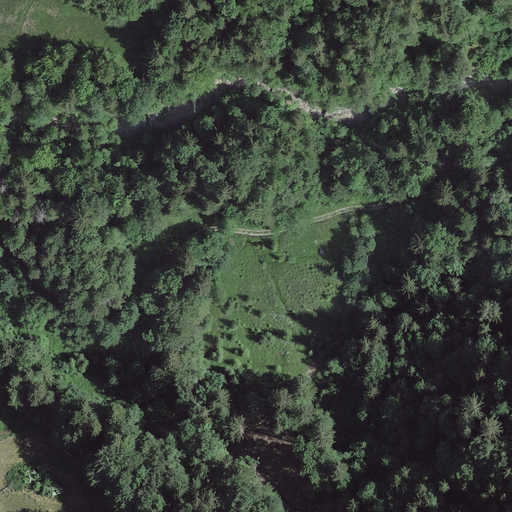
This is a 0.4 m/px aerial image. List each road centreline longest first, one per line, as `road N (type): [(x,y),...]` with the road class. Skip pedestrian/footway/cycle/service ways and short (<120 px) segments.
road 1 (track): [(15,231),(38,279),(55,292),(113,300),(205,231),(264,232),(409,193),(441,173),(477,133),(511,117)]
road 2 (track): [(0,394),(81,456),(127,511)]
